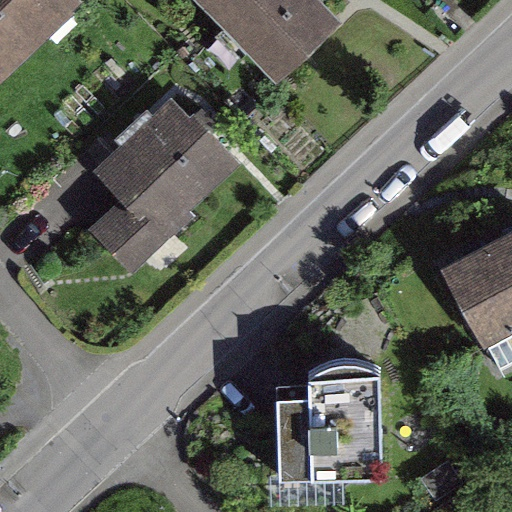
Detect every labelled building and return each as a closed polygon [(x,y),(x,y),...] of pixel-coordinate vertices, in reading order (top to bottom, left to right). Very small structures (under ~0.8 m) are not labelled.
[(0,0),(0,63),(62,0),(0,0)] [(353,30),(325,0),(210,0),(291,87),(353,30)] [(417,0),(434,17),(451,0),(417,0)] [(233,165),(166,100),(64,204),(92,231),(65,259),(104,297),(233,165)] [(511,229),(430,283),(501,384),(511,376),(511,229)] [(282,400),(256,402),(263,482),(357,474),(349,377),(325,366),(309,367),(295,375),(280,376),(282,400)] [(453,462),(424,479),(440,502),(469,487),(453,462)]
